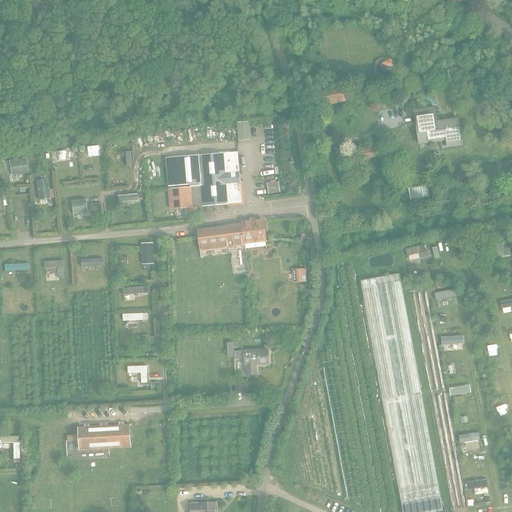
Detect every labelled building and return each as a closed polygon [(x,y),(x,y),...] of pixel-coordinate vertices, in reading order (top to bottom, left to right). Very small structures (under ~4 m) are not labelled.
[(339,102),(345,101),(344,99),(355,97),(353,87),(324,94),(326,103),(339,100),(339,102)] [(374,95),(377,111),(386,110),(383,94),(374,95)] [(456,119),(436,122),(434,108),(415,111),(420,142),(447,138),(448,146),(462,144),(460,127),(457,128),(456,119)] [(104,146),(83,148),(84,154),(105,151),(104,146)] [(362,149),(363,159),(376,157),(374,148),(362,149)] [(69,150),(69,149),(51,152),(52,159),(74,155),(73,149),(69,150)] [(203,206),(242,202),(237,151),(198,155),(163,158),(164,165),(166,165),(167,182),(189,180),(190,187),(168,189),(169,210),(185,209),(186,215),(198,214),(197,207),(193,207),(191,187),(201,186),(203,206)] [(11,175),(28,173),(25,157),(8,160),(11,175)] [(36,181),(39,200),(53,198),(52,189),(48,189),(47,179),(36,181)] [(88,212),(86,199),(71,201),(73,214),(88,212)] [(256,242),(266,241),(264,220),(243,222),(243,225),(198,230),(200,248),(245,243),(244,238),(255,237),(256,242)] [(142,245),(144,264),(154,263),(153,244),(142,245)] [(81,267),(104,266),(103,258),(81,260),(81,267)] [(64,267),(64,260),(44,262),(44,268),(57,268),(58,279),(65,279),(64,267)] [(28,270),(28,263),(4,264),(4,271),(28,270)] [(292,269),(293,283),(306,282),(306,268),(292,269)] [(360,281),(402,511),(434,511),(442,511),(399,274),(360,281)] [(150,293),(149,286),(123,288),(123,295),(150,293)] [(258,365),(270,365),(269,351),(234,352),(234,358),(246,358),(246,366),(248,366),(248,376),(258,375),(258,365)] [(147,373),(147,366),(127,366),(128,373),(141,373),(141,383),(147,383),(147,373)] [(234,380),(235,392),(248,392),(247,380),(234,380)] [(79,428),(80,448),(131,445),(130,424),(79,428)] [(216,511),(216,503),(191,504),(191,511),(216,511)]
